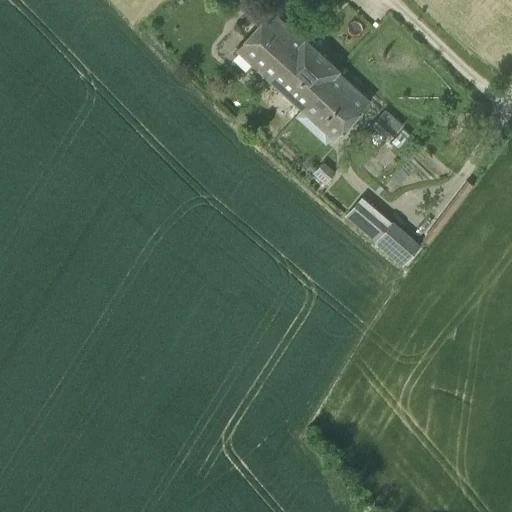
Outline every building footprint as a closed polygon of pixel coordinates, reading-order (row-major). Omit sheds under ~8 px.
[(271,78),(304,41),(272,11),(238,48),(271,78)] [(303,108),(337,71),(339,69),(306,39),(304,41),(271,78),(303,108)] [(337,71),(303,108),(334,137),(368,100),(337,71)] [(387,141),(400,127),(383,112),(370,126),(387,141)] [(325,184),(335,172),(324,161),(314,173),(308,168),(306,171),(311,175),(313,173),(325,184)] [(388,223),(360,199),(345,216),(375,241),(374,242),(402,266),(421,244),(392,220),(388,223)]
